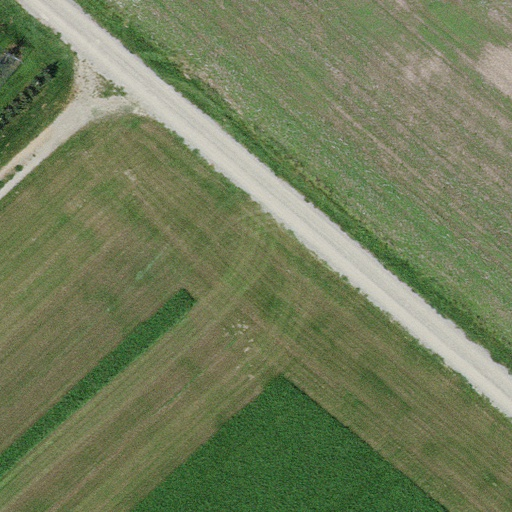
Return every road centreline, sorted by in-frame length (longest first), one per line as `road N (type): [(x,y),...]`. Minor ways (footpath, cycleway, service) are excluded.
road 1 (track): [(511,400),(39,0)]
road 2 (track): [(117,66),(0,177)]
